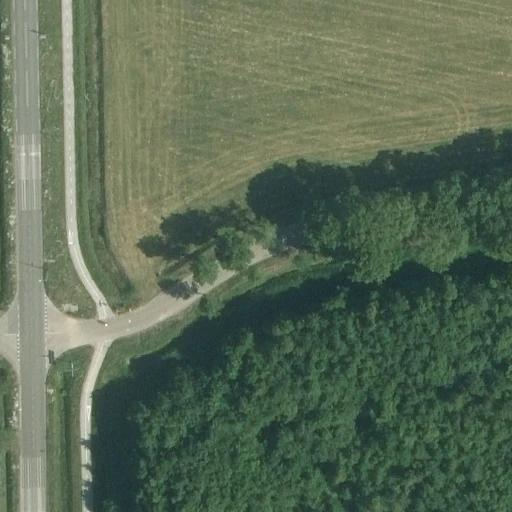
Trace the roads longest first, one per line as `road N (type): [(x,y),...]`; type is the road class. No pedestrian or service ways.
road 1 (tertiary): [(30,338),(105,334),(264,243),(308,230),(511,197)]
road 2 (primary): [(30,338),(24,0)]
road 3 (primary): [(34,511),(30,338)]
